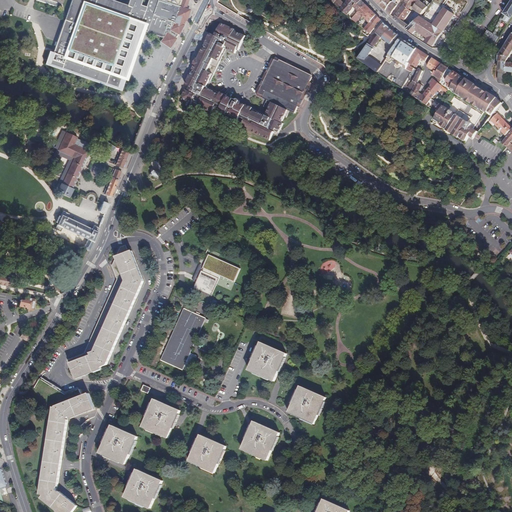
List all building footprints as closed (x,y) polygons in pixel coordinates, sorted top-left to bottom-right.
[(70,0),(67,12),(53,53),(49,52),(45,65),(121,92),(125,81),(127,82),(128,79),(144,32),(161,38),(168,21),(174,23),(176,18),(178,18),(181,12),(178,11),(179,8),(161,1),(158,0),(157,0),(154,11),(138,6),(140,0),(128,0),(126,6),(107,0),(70,0)] [(184,9),(185,10),(185,9),(186,5),(172,0),(161,0),(161,1),(179,8),(184,9)] [(329,0),(334,4),(340,9),(345,4),(339,0),(329,0)] [(340,9),(347,15),(354,7),(358,11),(359,12),(362,9),(363,9),(366,5),(362,0),(358,5),(352,0),(348,0),(345,4),(340,9)] [(384,0),(380,6),(386,12),(390,15),(397,5),(394,3),(396,0),(384,0)] [(407,30),(417,17),(420,13),(424,8),(426,5),(422,2),(423,0),(410,0),(413,2),(414,0),(417,0),(412,8),(417,12),(412,18),(412,19),(408,25),(404,21),(395,15),(393,17),(393,18),(407,30)] [(410,0),(401,0),(405,2),(395,15),(404,21),(410,11),(408,10),(413,2),(410,0)] [(375,14),(366,5),(363,9),(362,9),(359,12),(365,17),(368,21),(375,14)] [(161,40),(175,45),(184,21),(186,15),(187,13),(186,11),(185,10),(184,9),(179,8),(178,11),(181,12),(178,18),(176,18),(174,23),(168,21),(161,38),(161,40)] [(378,16),(375,14),(368,21),(370,24),(378,16)] [(364,29),(369,34),(381,20),(378,16),(370,24),(364,29)] [(389,28),(384,23),(376,34),(373,35),(369,42),(374,47),(379,42),(381,38),(389,28)] [(180,96),(180,99),(183,101),(184,99),(268,140),(271,133),(275,135),(281,123),(279,122),(282,116),(284,117),(287,110),(265,100),(261,107),(266,109),(263,115),(237,102),(238,101),(231,98),(231,99),(206,87),(224,49),(233,54),(235,50),(236,50),(243,36),(232,30),(233,30),(220,24),(216,32),(217,33),(215,37),(209,34),(184,84),(188,87),(187,89),(193,92),(192,93),(184,89),(180,96)] [(398,35),(389,28),(381,38),(391,46),(398,35)] [(486,36),(482,41),(492,48),(499,38),(489,31),(488,32),(487,32),(485,35),(486,36)] [(511,33),(498,56),(498,62),(499,61),(510,61),(511,57),(511,33)] [(417,49),(401,38),(392,50),(387,56),(399,65),(399,64),(402,65),(401,67),(405,69),(406,64),(407,62),(411,57),(417,49)] [(357,59),(377,73),(382,66),(367,57),(373,48),(367,44),(357,59)] [(428,56),(417,49),(411,57),(419,63),(421,61),(422,62),(423,60),(425,61),(428,56)] [(271,56),(269,62),(270,63),(256,95),(260,97),(264,89),(264,88),(278,60),(271,56)] [(416,68),(419,63),(411,57),(407,62),(415,67),(416,68)] [(432,71),(437,62),(432,58),(427,67),(432,71)] [(265,99),(293,112),(296,107),(297,107),(309,83),(308,82),(310,77),(309,75),(278,60),(264,88),(264,89),(260,97),(265,99)] [(510,61),(499,61),(498,81),(500,84),(505,85),(508,72),(510,61)] [(270,63),(269,62),(267,65),(255,89),(253,94),(256,95),(270,63)] [(435,73),(441,64),(437,62),(432,71),(434,72),(435,73)] [(408,74),(412,77),(414,74),(415,70),(414,69),(406,64),(405,69),(409,72),(408,74)] [(438,83),(441,85),(446,80),(452,70),(441,64),(435,73),(434,72),(431,75),(434,77),(439,81),(438,83)] [(408,87),(412,90),(417,82),(422,71),(418,68),(414,78),(412,83),(410,85),(408,87)] [(452,84),(458,75),(459,74),(452,70),(446,80),(452,84)] [(494,112),(502,103),(496,98),(465,78),(465,79),(458,75),(452,84),(449,88),(452,91),(456,93),(457,94),(461,96),(462,97),(465,99),(464,99),(476,107),(478,107),(482,109),(485,111),(487,112),(491,116),(494,112)] [(424,94),(431,98),(435,93),(440,86),(433,81),(430,86),(424,94)] [(412,90),(417,93),(418,92),(421,86),(421,85),(417,82),(412,90)] [(417,99),(427,105),(431,98),(424,94),(421,95),(420,95),(417,99)] [(293,113),(293,112),(265,99),(260,97),(265,100),(287,110),(293,113)] [(454,103),(453,106),(458,110),(460,106),(463,108),(465,104),(454,98),(452,102),(454,103)] [(473,136),(475,134),(477,132),(469,127),(471,124),(468,122),(467,122),(455,114),(456,114),(439,103),(434,110),(438,113),(432,123),(435,125),(436,123),(441,126),(445,128),(446,129),(446,130),(458,138),(459,137),(460,138),(463,140),(465,141),(468,137),(469,136),(472,138),(473,136)] [(491,116),(488,120),(486,122),(490,126),(492,123),(505,135),(511,128),(494,112),(491,116)] [(501,142),(504,145),(511,151),(511,146),(510,144),(511,141),(511,129),(511,130),(501,142)] [(62,132),(61,131),(60,133),(55,145),(59,147),(57,152),(56,154),(73,161),(61,189),(59,194),(69,198),(72,192),(88,154),(72,147),(76,138),(65,133),(62,132)] [(112,151),(114,147),(97,137),(95,141),(112,151)] [(122,168),(129,152),(121,149),(114,165),(122,168)] [(56,154),(57,152),(55,151),(49,165),(57,168),(60,161),(66,163),(59,181),(56,187),(61,189),(73,161),(56,154)] [(151,161),(149,162),(151,168),(148,175),(156,178),(160,169),(157,162),(152,160),(151,161)] [(101,171),(93,168),(91,172),(92,175),(93,176),(96,176),(99,175),(101,171)] [(110,198),(120,172),(114,170),(104,195),(110,198)] [(103,214),(107,204),(102,201),(98,212),(103,214)] [(82,248),(86,250),(88,251),(92,243),(98,228),(92,226),(90,230),(69,220),(71,216),(65,214),(57,233),(63,235),(65,231),(86,240),(82,248)] [(86,371),(107,363),(144,280),(133,249),(129,250),(127,244),(120,247),(114,259),(120,277),(85,354),(84,353),(70,358),(76,374),(84,371),(86,371)] [(204,268),(203,270),(219,277),(220,275),(234,282),(241,268),(209,253),(202,267),(204,268)] [(211,295),(219,277),(203,270),(202,270),(194,287),(211,295)] [(0,284),(14,288),(15,279),(0,276),(0,284)] [(33,300),(20,298),(19,307),(26,309),(26,310),(32,311),(33,300)] [(206,318),(184,308),(160,360),(181,370),(206,318)] [(287,354),(262,342),(249,369),(275,381),(287,354)] [(40,381),(32,394),(55,409),(41,499),(57,511),(74,511),(77,509),(57,493),(68,420),(94,410),(89,397),(82,400),(79,392),(65,397),(40,381)] [(152,387),(144,383),(142,389),(149,392),(152,387)] [(327,400),(301,389),(290,414),(316,426),(327,400)] [(181,413),(155,402),(143,429),(168,440),(181,413)] [(281,436),(255,424),(242,452),(268,463),(281,436)] [(138,440),(112,428),(100,456),(126,467),(138,440)] [(227,450),(201,438),(190,463),(216,474),(227,450)] [(163,484),(138,472),(125,499),(151,511),(163,484)] [(347,511),(325,502),(320,511),(347,511)]
